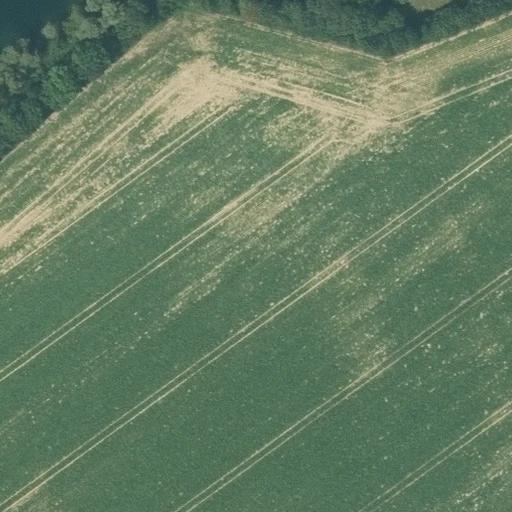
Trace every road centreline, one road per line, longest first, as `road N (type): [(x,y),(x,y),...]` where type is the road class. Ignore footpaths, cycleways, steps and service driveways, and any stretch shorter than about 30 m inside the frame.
road 1 (track): [(134,0),(0,124)]
road 2 (track): [(424,0),(341,9),(274,0)]
